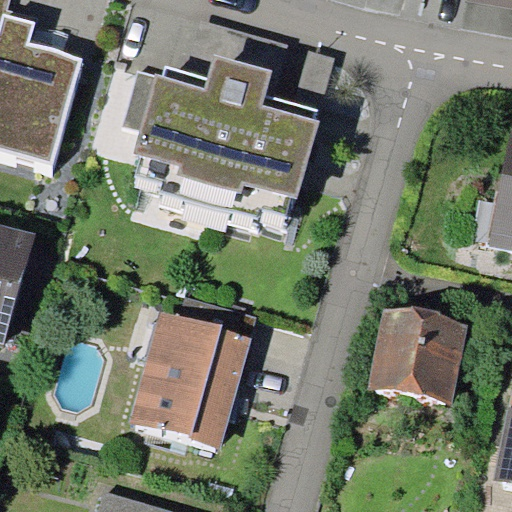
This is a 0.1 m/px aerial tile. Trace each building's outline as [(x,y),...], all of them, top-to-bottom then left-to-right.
[(5,34),(0,32),(0,141),(59,156),(86,53),(34,40),(39,18),(11,11),(5,34)] [(216,86),(168,74),(142,171),(302,212),(327,116),(271,101),(279,69),(224,55),(216,86)] [(511,144),(498,142),(477,251),(511,257),(511,144)] [(0,330),(21,246),(0,240),(0,330)] [(461,333),(374,312),(354,394),(441,415),(461,333)] [(239,350),(151,327),(122,437),(210,460),(239,350)] [(511,352),(487,489),(511,493),(511,352)]
